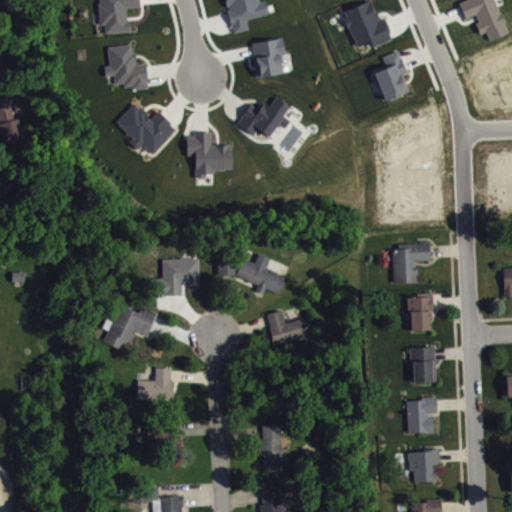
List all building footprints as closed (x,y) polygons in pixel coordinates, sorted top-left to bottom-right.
[(98,0),(99,2),(97,3),(99,24),(103,24),(104,32),(130,30),(130,19),(126,20),(126,16),(125,7),(139,5),(138,0),(98,0)] [(224,0),(255,0),(256,1),(262,0),(265,10),(243,17),(245,26),(232,30),(227,11),(233,9),(231,4),(226,6),(224,0)] [(360,0),(342,8),(345,14),(342,15),(346,25),(347,24),(355,43),(369,37),(372,44),(390,36),(387,30),(389,29),(387,24),(383,14),(379,16),(377,13),(375,8),(372,9),(368,0),(360,0)] [(457,3),(464,0),(492,0),(506,33),(486,41),(482,33),(476,35),(473,27),(478,25),(473,15),(464,19),(461,10),(457,3)] [(252,41),(278,38),(280,56),(277,57),(278,71),(256,74),(252,41)] [(107,45),(109,64),(103,65),(104,75),(113,74),(114,82),(123,81),(123,85),(131,84),(132,88),(147,86),(146,70),(145,62),(135,63),(134,58),(135,58),(135,54),(134,51),(131,51),(130,43),(107,45)] [(394,48),(405,72),(398,75),(407,94),(385,103),(372,71),(376,69),(371,58),(394,48)] [(249,101),(244,107),(240,114),(241,115),(237,121),(252,132),(257,126),(267,134),(277,121),(283,126),(289,118),(282,113),(289,103),(276,94),(269,103),(262,98),(259,101),(256,106),(249,101)] [(0,129),(4,144),(23,139),(18,120),(20,119),(14,96),(0,100),(2,107),(0,107),(0,129)] [(115,120),(126,130),(125,131),(128,134),(129,133),(132,136),(128,140),(137,147),(142,142),(152,151),(174,128),(168,122),(170,121),(164,115),(157,109),(150,117),(145,113),(147,111),(144,109),(141,106),(139,108),(133,102),(115,120)] [(186,133),(186,153),(194,153),(194,175),(205,175),(205,171),(213,171),(213,168),(224,168),(224,166),(231,166),(231,146),(229,146),(229,142),(217,143),(210,143),(210,129),(201,129),(193,130),(193,133),(186,133)] [(0,215),(6,206),(14,210),(19,202),(12,198),(23,180),(0,165),(0,215)] [(428,237),(428,247),(428,257),(413,257),(413,261),(416,261),(416,279),(392,280),(391,240),(411,240),(411,238),(428,237)] [(235,272),(243,255),(254,260),(258,250),(269,255),(265,265),(284,273),(277,290),(265,285),(263,290),(255,287),(257,282),(235,272)] [(217,255),(217,273),(223,273),(235,272),(234,254),(217,255)] [(221,277),(240,278),(240,265),(221,264),(221,277)] [(431,290),(431,300),(432,312),(428,312),(429,326),(410,327),(409,309),(407,309),(406,294),(410,294),(410,291),(431,290)] [(122,301),(125,295),(132,299),(129,304),(122,301)] [(105,317),(112,320),(120,302),(138,311),(141,303),(157,311),(152,321),(146,333),(135,328),(129,341),(125,339),(121,348),(103,339),(108,328),(101,325),(105,317)] [(266,311),(268,319),(269,324),(268,325),(273,342),(307,333),(303,316),(284,320),(280,308),(266,311)] [(409,344),(409,359),(411,359),(412,378),(435,377),(434,351),(433,343),(409,344)] [(155,364),(155,377),(138,377),(137,395),(171,397),(172,378),(169,378),(170,372),(170,365),(155,364)] [(435,393),(436,402),(436,410),(427,410),(427,412),(431,412),(432,428),(407,430),(405,397),(423,396),(423,394),(435,393)] [(261,423),(261,430),(262,437),(259,437),(260,452),(262,452),(263,469),(281,468),(279,423),(261,423)] [(161,463),(181,463),(180,428),(180,424),(147,424),(147,438),(161,438),(161,463)] [(438,445),(419,445),(419,448),(406,448),(407,457),(408,457),(408,467),(413,467),(413,479),(435,478),(435,465),(432,465),(432,461),(438,461),(438,453),(438,445)] [(182,494),(182,504),(180,504),(180,511),(152,511),(152,498),(141,499),(141,484),(157,483),(157,488),(157,495),(182,494)] [(261,487),(280,487),(281,511),(259,511),(259,502),(262,502),(261,492),(261,487)] [(440,496),(425,496),(425,499),(410,500),(410,511),(441,511),(440,504),(440,496)]
